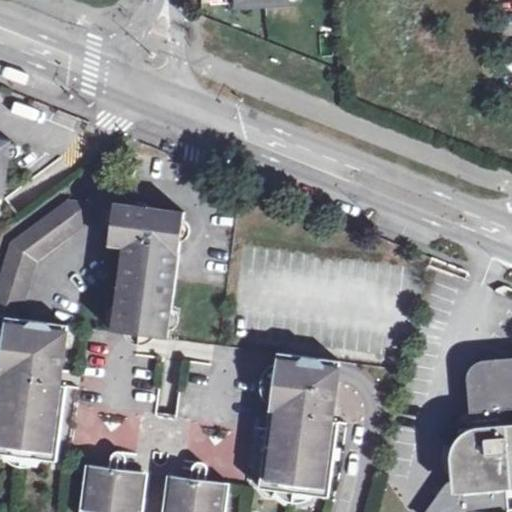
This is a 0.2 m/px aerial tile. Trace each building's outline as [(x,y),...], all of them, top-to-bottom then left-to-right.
[(0,202),(1,202),(7,158),(13,159),(16,158),(19,155),(19,153),(20,150),(18,147),(15,145),(0,142),(0,202)] [(0,315),(8,317),(20,319),(39,261),(87,225),(90,203),(68,200),(11,242),(0,278),(0,315)] [(172,250),(181,251),(186,212),(158,208),(139,201),(139,206),(116,203),(111,240),(126,241),(125,246),(133,247),(127,295),(118,294),(114,331),(169,338),(174,303),(165,301),(172,250)] [(125,246),(118,294),(127,295),(133,247),(125,246)] [(174,303),(181,251),(172,250),(165,301),(174,303)] [(56,377),(65,373),(71,325),(20,319),(8,317),(5,331),(0,370),(0,371),(0,454),(7,455),(14,449),(38,453),(43,460),(58,462),(69,387),(63,386),(55,385),(56,377)] [(328,413),(335,411),(340,371),(341,363),(279,355),(278,364),(262,490),(278,491),(286,486),(308,489),(313,496),(316,496),(330,498),(334,461),(336,448),(339,423),(334,423),(327,422),(328,413)] [(472,410),(472,412),(493,411),(494,427),(508,426),(507,419),(507,411),(511,410),(511,358),(507,359),(489,361),(479,364),(473,370),(468,377),(472,410)] [(55,385),(63,386),(65,373),(56,377),(55,385)] [(327,422),(334,423),(335,411),(328,413),(327,422)] [(453,471),(462,481),(455,482),(426,511),(511,511),(511,508),(510,509),(509,489),(511,488),(511,425),(508,426),(494,427),(493,411),(472,412),(473,429),(466,432),(460,438),(455,443),(453,453),(453,471)] [(14,449),(7,455),(24,466),(43,460),(38,453),(14,449)] [(146,511),(151,474),(145,473),(89,466),(83,511),(146,511)] [(229,511),(233,485),(170,477),(166,511),(229,511)] [(296,503),(316,496),(313,496),(308,489),(286,486),(278,491),(296,503)]
